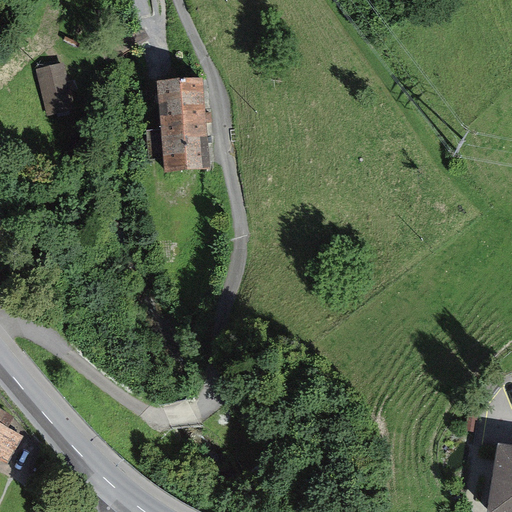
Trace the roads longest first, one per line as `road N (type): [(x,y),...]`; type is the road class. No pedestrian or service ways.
road 1 (residential): [(0,323),(40,327),(155,414),(189,413),(202,404),(236,290),(243,233),(225,100),(184,0)]
road 2 (tertiary): [(0,361),(77,450),(146,511)]
road 3 (track): [(217,350),(185,289),(162,169)]
road 4 (track): [(163,0),(157,120)]
